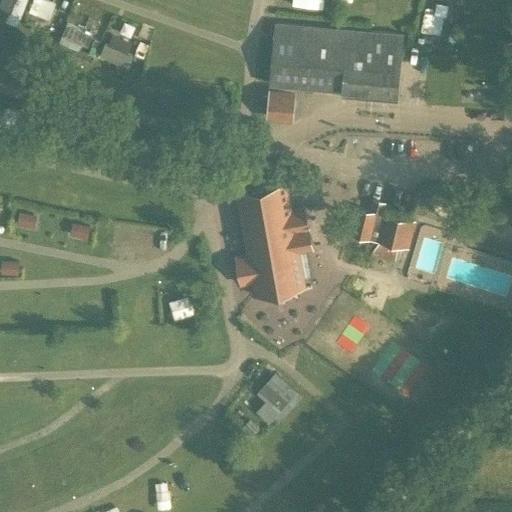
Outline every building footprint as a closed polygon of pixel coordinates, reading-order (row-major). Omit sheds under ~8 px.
[(7,0),(3,19),(23,25),(30,0),(7,0)] [(55,0),(36,0),(33,9),(53,18),(60,2),(55,0)] [(436,0),(431,0),(429,8),(448,15),(451,5),(436,0)] [(423,29),(444,34),(449,16),(428,11),(423,29)] [(402,35),(276,24),(271,83),(397,94),(402,35)] [(511,39),(497,38),(495,60),(511,61),(511,39)] [(301,87),(274,87),(274,119),(301,119),(301,87)] [(303,208),(291,210),(286,183),(237,191),(255,295),(304,286),(299,258),(311,256),(303,208)] [(346,233),(375,240),(373,248),(397,254),(399,246),(410,249),(415,221),(353,205),(346,233)] [(39,226),(41,213),(23,211),(21,224),(39,226)] [(77,220),(74,234),(91,238),(94,225),(77,220)] [(5,259),(5,272),(23,272),(23,259),(5,259)] [(260,409),(274,425),(306,395),(281,369),(260,389),(270,399),(260,409)]
